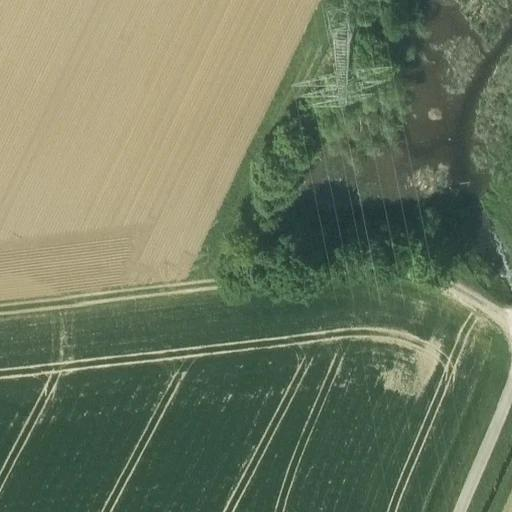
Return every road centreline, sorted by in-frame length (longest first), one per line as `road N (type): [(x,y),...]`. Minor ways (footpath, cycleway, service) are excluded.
road 1 (track): [(0,313),(373,269),(433,280),(511,324)]
road 2 (track): [(511,385),(459,511)]
